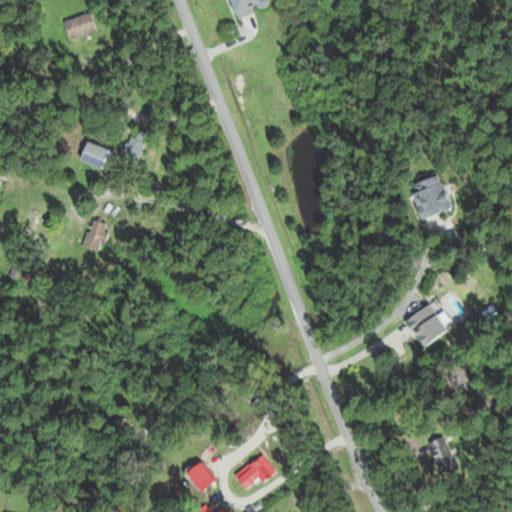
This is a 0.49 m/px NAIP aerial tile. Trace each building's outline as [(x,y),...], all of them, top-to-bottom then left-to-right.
[(253,12),(251,6),(258,4),(256,0),(230,0),(236,17),(253,12)] [(97,30),(90,11),(63,21),(70,40),(97,30)] [(151,138),(138,128),(118,152),(130,163),(151,138)] [(413,188),(421,217),(450,208),(442,179),(413,188)] [(81,245),(98,252),(110,225),(92,218),(81,245)] [(22,280),(45,290),(51,275),(28,265),(22,280)] [(425,346),(448,329),(429,303),(406,319),(425,346)] [(442,473),(456,465),(441,436),(427,444),(442,473)] [(203,491),(215,480),(200,462),(187,473),(203,491)]
